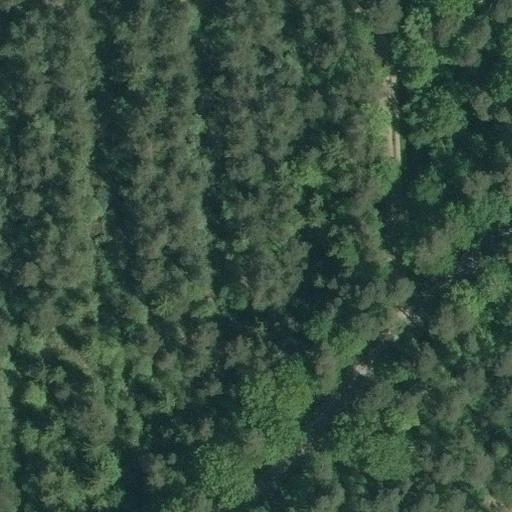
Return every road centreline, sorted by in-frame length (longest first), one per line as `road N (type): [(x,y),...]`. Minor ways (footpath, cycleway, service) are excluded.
road 1 (tertiary): [(234,511),(511,220)]
road 2 (track): [(378,0),(398,293)]
